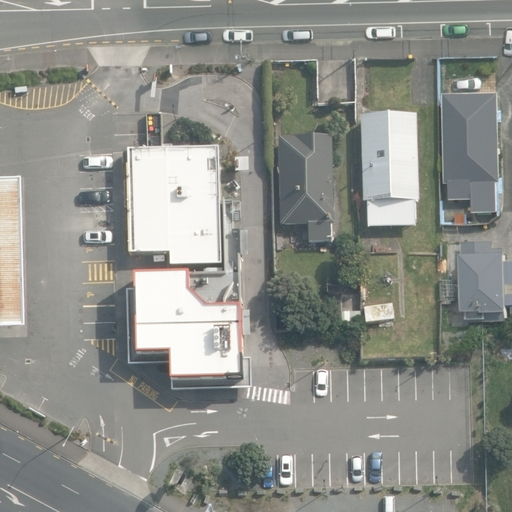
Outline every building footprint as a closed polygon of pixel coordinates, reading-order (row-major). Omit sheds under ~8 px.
[(503,182),(500,91),(444,92),(446,182),(450,182),(451,198),(473,198),(473,212),(500,212),(499,182),(503,182)] [(420,202),(417,114),(361,116),(363,201),(367,201),(368,229),(416,227),(415,202),(420,202)] [(335,225),(332,137),(279,138),(281,225),(309,225),(309,242),(333,241),(332,225),(335,225)] [(169,267),(222,266),(218,148),(126,151),(128,255),(168,254),(169,267)] [(0,330),(21,330),(17,179),(0,179),(0,330)] [(511,303),(511,258),(508,259),(508,250),(506,250),(506,247),(494,247),(494,240),(463,241),(463,252),(461,253),(463,309),(468,309),(468,320),(507,319),(507,304),(511,303)] [(188,274),(132,276),(134,356),(167,355),(168,382),(237,381),(240,379),(241,377),(242,374),(239,308),(205,308),(188,293),(188,274)]
